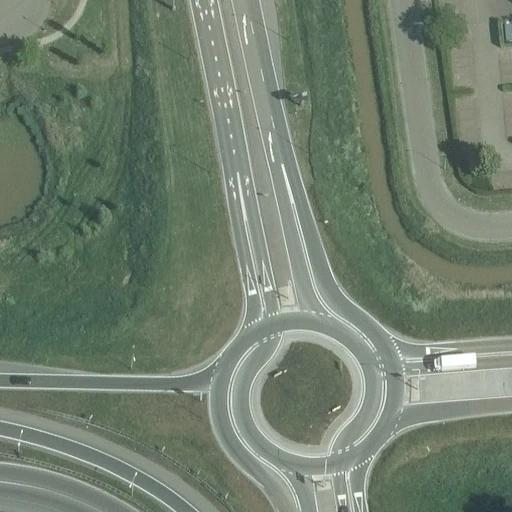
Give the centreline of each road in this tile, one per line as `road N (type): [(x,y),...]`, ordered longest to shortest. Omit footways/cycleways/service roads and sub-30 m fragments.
road 1 (motorway): [(225,365),(182,383),(0,380)]
road 2 (unclassified): [(447,217),(426,187),(401,0)]
road 3 (motorway): [(190,511),(120,468),(0,428)]
road 4 (unknown): [(460,0),(478,153),(511,150)]
road 5 (tertiary): [(205,0),(237,177)]
road 6 (tertiary): [(283,168),(247,0)]
road 7 (secondary): [(225,365),(218,394),(226,436),(274,482),(288,511)]
road 8 (tertiary): [(329,326),(312,311),(302,283),(283,168)]
road 9 (tertiary): [(237,177),(252,293),(244,340)]
road 10 (secondary): [(272,324),(269,344),(243,378),(240,401),(251,435),(284,459)]
road 11 (tertiary): [(237,177),(253,218),(272,324)]
road 12 (tertiary): [(337,302),(283,168)]
road 13 (secondary): [(383,429),(406,416),(511,403)]
road 14 (secondary): [(511,343),(425,350),(383,341)]
road 15 (secondary): [(338,463),(342,439),(372,397),(363,352)]
